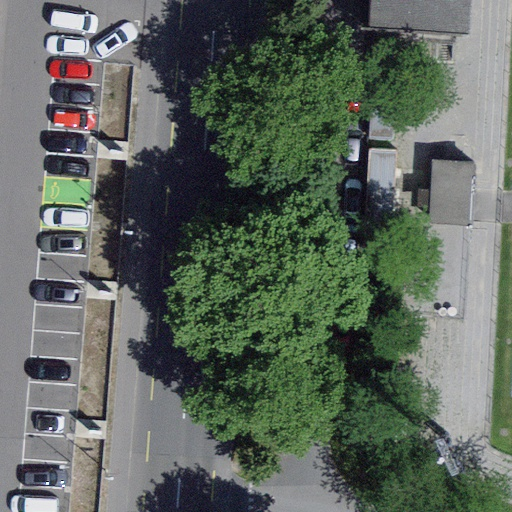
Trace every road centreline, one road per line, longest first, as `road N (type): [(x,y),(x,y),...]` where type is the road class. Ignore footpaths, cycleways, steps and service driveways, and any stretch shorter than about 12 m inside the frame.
road 1 (primary): [(215,0),(174,511)]
road 2 (unclassified): [(0,364),(24,0)]
